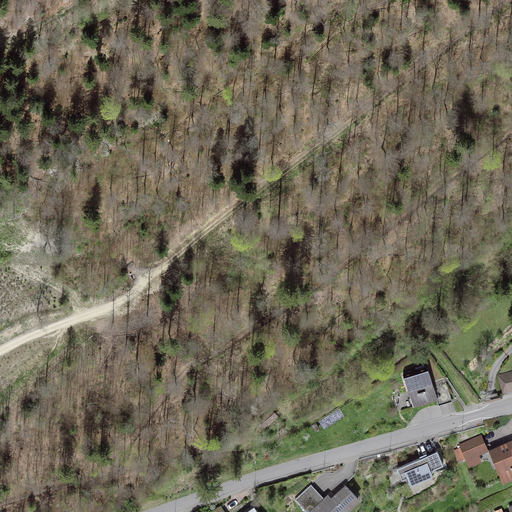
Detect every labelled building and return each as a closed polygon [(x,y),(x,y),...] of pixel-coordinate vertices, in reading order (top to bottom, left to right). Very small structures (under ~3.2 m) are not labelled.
[(438,405),(452,401),(447,386),(435,390),(427,367),(403,374),(413,407),(437,399),(438,405)] [(511,372),(499,376),(503,391),(511,388),(511,372)] [(260,420),(264,425),(276,415),(272,410),(260,420)] [(466,457),(466,458),(487,449),(480,435),(460,444),(461,447),(454,450),(458,460),(466,457)] [(511,476),(511,441),(490,451),(503,480),(511,476)] [(443,464),(437,450),(403,465),(410,482),(431,473),(430,470),(443,464)] [(295,499),(306,511),(320,497),(309,485),(295,499)] [(346,486),(326,504),(322,499),(310,511),(318,511),(321,510),(323,511),(343,511),(358,499),(346,486)]
